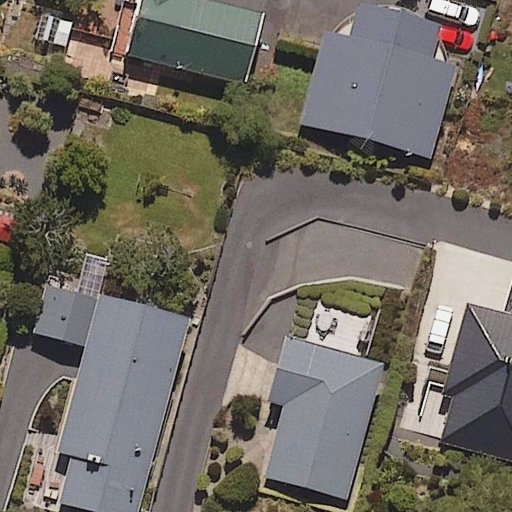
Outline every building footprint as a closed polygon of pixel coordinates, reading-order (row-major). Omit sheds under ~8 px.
[(140,0),(126,59),(248,90),(265,22),(179,0),(140,0)] [(358,9),(349,42),(324,35),(298,128),(434,165),(460,72),(433,65),(442,32),(358,9)] [(72,460),(60,503),(93,511),(133,511),(182,328),(47,293),(36,336),(86,349),(58,456),(72,460)] [(511,324),(464,311),(441,396),(456,400),(443,445),(511,464),(511,324)] [(386,368),(288,340),(269,407),(285,412),(266,477),(348,500),(386,368)]
